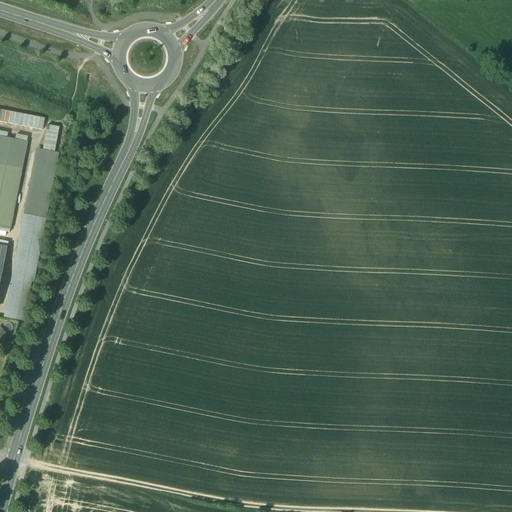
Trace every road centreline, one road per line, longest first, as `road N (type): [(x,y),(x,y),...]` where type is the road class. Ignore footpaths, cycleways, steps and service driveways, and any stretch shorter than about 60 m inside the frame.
road 1 (secondary): [(1,511),(13,459),(113,191),(141,85)]
road 2 (track): [(13,459),(206,503),(285,511)]
road 3 (secondary): [(119,50),(0,10)]
